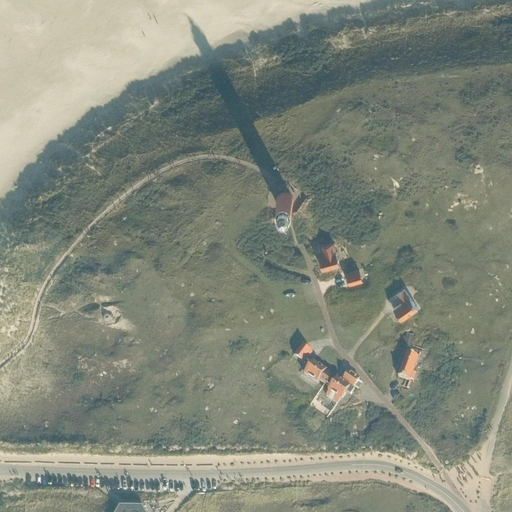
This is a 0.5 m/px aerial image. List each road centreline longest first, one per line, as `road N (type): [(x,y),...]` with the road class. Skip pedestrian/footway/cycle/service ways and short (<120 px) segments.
road 1 (unclassified): [(462,510),(427,483),(370,464),(184,475),(0,469)]
road 2 (unclassified): [(303,246),(342,354),(442,471),(462,510)]
road 3 (track): [(485,511),(488,461),(511,371)]
